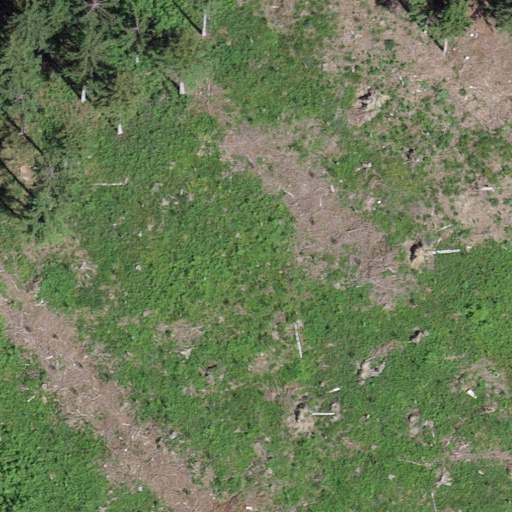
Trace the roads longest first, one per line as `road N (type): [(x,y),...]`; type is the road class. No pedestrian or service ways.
road 1 (motorway): [(67,511),(380,0)]
road 2 (motorway): [(87,0),(0,143)]
